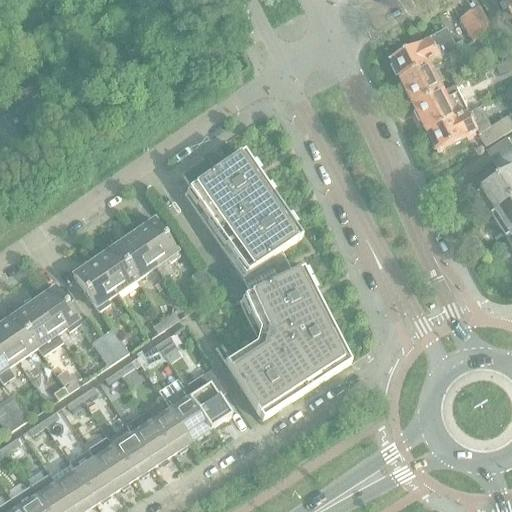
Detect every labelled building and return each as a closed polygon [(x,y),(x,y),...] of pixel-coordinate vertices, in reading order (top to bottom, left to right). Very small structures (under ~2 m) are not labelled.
[(511,0),(509,0),(503,4),(511,19),(511,0)] [(493,32),(480,9),(470,15),(484,38),(493,32)] [(484,38),(470,15),(460,21),(474,44),(484,38)] [(401,82),(432,66),(458,53),(447,31),(419,45),(420,48),(391,63),(393,67),(392,68),(397,78),(398,77),(401,82)] [(446,94),(432,66),(401,82),(407,95),(406,96),(410,105),(412,105),(415,110),(446,94)] [(0,159),(57,123),(33,86),(8,102),(1,107),(0,105),(0,159)] [(459,120),(469,115),(456,88),(446,94),(415,110),(416,113),(415,114),(420,123),(421,123),(429,137),(460,121),(459,120)] [(476,111),(482,108),(496,101),(493,95),(473,105),(476,111)] [(486,149),(511,132),(511,116),(508,119),(508,118),(492,128),(482,108),(476,111),(469,115),(459,120),(460,121),(429,137),(430,140),(429,141),(434,151),(435,150),(438,155),(469,139),(468,138),(478,132),(480,136),(478,137),(486,149)] [(511,203),(511,146),(507,140),(487,153),(500,174),(486,183),(489,187),(477,194),(492,217),(511,203)] [(272,198),(263,184),(243,155),(227,166),(218,153),(181,178),(191,191),(187,193),(189,195),(191,194),(218,233),(272,198)] [(301,240),(292,227),(272,198),(218,233),(216,235),(217,237),(218,236),(247,275),(244,276),(246,278),(280,255),(301,240)] [(511,234),(511,203),(492,217),(506,238),(511,234)] [(179,259),(154,222),(134,236),(156,270),(164,282),(174,275),(169,267),(179,259)] [(156,270),(134,236),(131,232),(119,240),(122,244),(113,250),(136,283),(156,270)] [(136,283),(113,250),(104,256),(101,252),(90,260),(92,264),(116,297),(136,283)] [(251,298),(293,277),(280,255),(246,278),(242,281),(251,298)] [(116,297),(92,264),(72,278),(98,315),(110,307),(107,303),(116,297)] [(218,297),(201,272),(190,280),(207,304),(218,297)] [(327,320),(319,305),(302,272),(293,277),(251,298),(242,302),(243,305),(246,303),(258,327),(261,333),(262,333),(259,342),(288,350),(292,336),(327,320)] [(80,327),(55,290),(35,304),(47,323),(57,338),(66,331),(68,335),(80,327)] [(57,338),(47,323),(35,304),(32,300),(20,308),(23,312),(14,318),(37,351),(57,338)] [(178,323),(173,316),(163,323),(168,330),(178,323)] [(37,351),(14,318),(5,324),(2,320),(0,321),(0,341),(17,365),(37,351)] [(350,366),(332,331),(327,320),(292,336),(288,350),(284,364),(305,396),(350,366)] [(168,330),(163,323),(152,330),(157,337),(168,330)] [(128,356),(112,332),(101,339),(118,363),(128,356)] [(118,363),(101,339),(91,346),(107,370),(118,363)] [(159,354),(172,345),(168,340),(155,349),(159,354)] [(17,365),(0,341),(0,382),(11,375),(8,371),(17,365)] [(305,396),(284,364),(288,350),(259,342),(257,350),(256,350),(228,368),(227,366),(225,367),(262,424),(305,396)] [(145,363),(159,354),(155,349),(142,357),(145,363)] [(121,379),(134,370),(130,365),(117,374),(121,379)] [(108,388),(121,379),(117,374),(104,383),(108,388)] [(78,389),(74,382),(63,389),(68,397),(78,389)] [(230,420),(209,387),(189,400),(210,433),(216,429),(218,431),(225,427),(223,424),(230,420)] [(68,397),(63,389),(53,396),(57,403),(68,397)] [(83,405),(96,396),(93,390),(79,399),(83,405)] [(28,423),(12,398),(2,405),(18,430),(28,423)] [(69,413),(83,405),(79,399),(66,408),(69,413)] [(210,433),(189,400),(170,412),(191,445),(197,442),(198,444),(206,439),(204,437),(210,433)] [(18,430),(2,405),(0,406),(0,425),(7,437),(18,430)] [(191,445),(170,412),(151,425),(172,458),(178,454),(179,456),(187,452),(185,449),(191,445)] [(45,430),(58,421),(55,415),(41,424),(45,430)] [(32,439),(45,430),(41,424),(28,433),(32,439)] [(172,458),(151,425),(132,437),(153,470),(159,466),(160,469),(167,464),(166,462),(172,458)] [(153,470),(132,437),(112,450),(134,483),(139,479),(141,481),(148,476),(147,474),(153,470)] [(6,456),(20,447),(16,441),(3,450),(6,456)] [(134,483),(112,450),(93,462),(114,495),(120,491),(122,493),(129,489),(128,486),(134,483)] [(114,495),(93,462),(74,474),(95,507),(101,504),(103,506),(110,501),(109,499),(114,495)] [(95,507),(74,474),(54,487),(70,511),(90,511),(89,511),(95,507)] [(70,511),(54,487),(35,500),(42,511),(70,511)] [(42,511),(35,500),(15,511),(42,511)]
